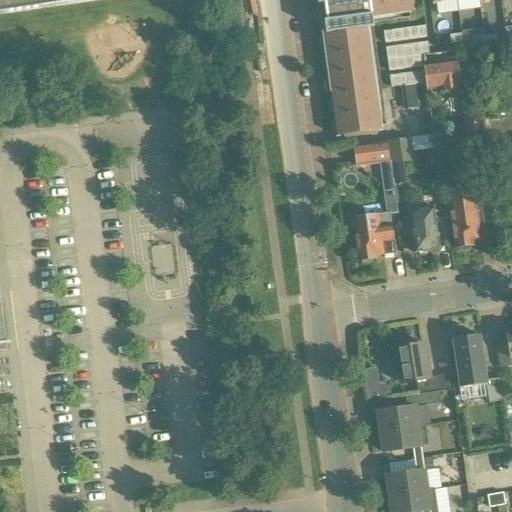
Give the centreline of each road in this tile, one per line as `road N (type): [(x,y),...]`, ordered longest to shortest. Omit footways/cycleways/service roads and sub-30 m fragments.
road 1 (residential): [(322,310),(276,0)]
road 2 (residential): [(350,502),(322,310)]
road 3 (residential): [(322,310),(511,281)]
